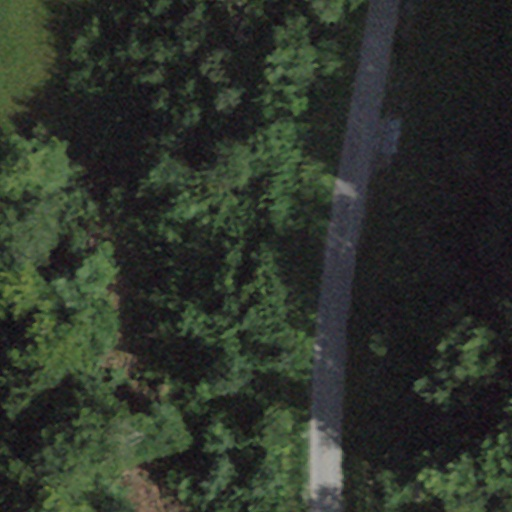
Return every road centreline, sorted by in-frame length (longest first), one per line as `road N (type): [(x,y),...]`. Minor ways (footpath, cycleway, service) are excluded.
road 1 (unclassified): [(377,0),(325,382),(327,511)]
road 2 (track): [(511,110),(463,278),(443,511)]
